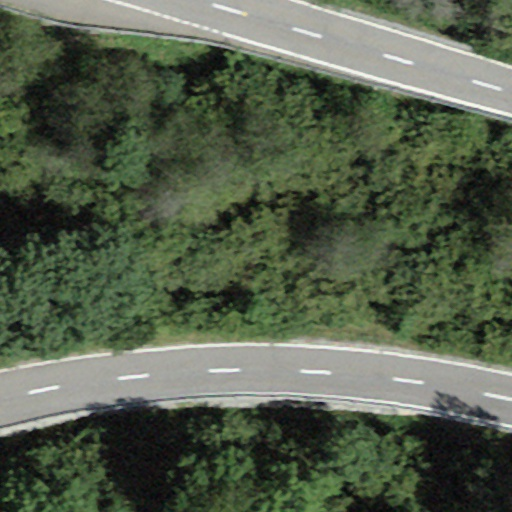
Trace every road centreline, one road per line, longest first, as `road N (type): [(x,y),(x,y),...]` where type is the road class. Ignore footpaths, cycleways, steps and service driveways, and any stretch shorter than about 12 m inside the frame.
road 1 (tertiary): [(0,398),(138,375),(235,370),(404,378),(511,400)]
road 2 (tertiary): [(511,91),(202,0)]
